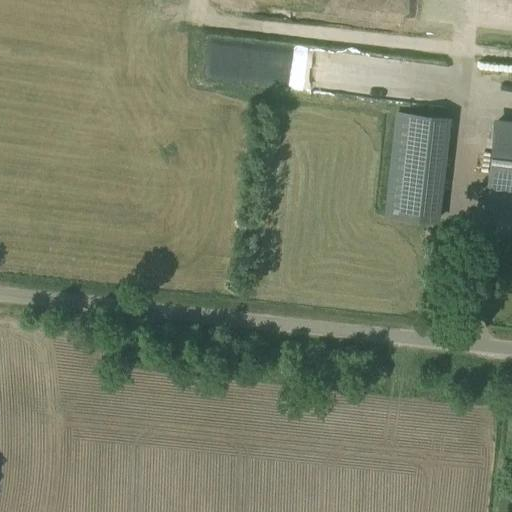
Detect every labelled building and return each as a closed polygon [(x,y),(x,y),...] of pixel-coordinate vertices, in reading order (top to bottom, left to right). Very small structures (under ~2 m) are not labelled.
[(217,79),(218,38),(204,37),(202,79),(217,79)] [(385,215),(435,220),(447,118),(396,112),(385,215)] [(486,191),(484,211),(511,213),(511,127),(494,126),(486,191)] [(445,231),(444,240),(453,241),(454,232),(445,231)] [(452,248),(441,247),(440,256),(451,257),(452,248)]
